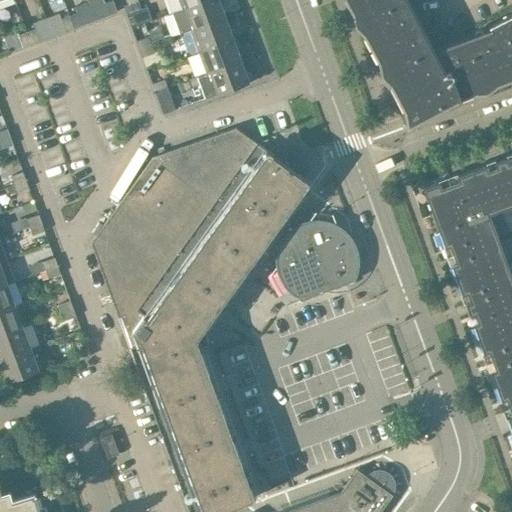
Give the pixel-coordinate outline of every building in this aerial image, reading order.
[(103,0),(93,0),(89,2),(95,19),(117,12),(112,0),(111,0),(104,3),(103,0)] [(180,33),(183,32),(225,17),(219,0),(205,0),(182,9),(172,12),(180,33)] [(205,0),(179,0),(182,9),(205,0)] [(349,0),(413,122),(458,98),(459,100),(462,99),(461,97),(511,77),(511,13),(491,25),(494,34),(432,57),(402,0),(349,0)] [(137,1),(129,4),(123,6),(127,14),(140,8),(137,1)] [(77,13),(69,16),(74,27),(82,24),(95,19),(89,2),(75,7),(77,13)] [(69,16),(61,19),(59,13),(46,18),(52,35),(66,30),(74,27),(69,16)] [(191,54),(198,51),(233,38),(225,17),(183,32),(184,33),(182,37),(187,51),(191,53),(191,54)] [(34,29),(27,32),(31,43),(39,40),(52,35),(46,18),(32,23),(34,29)] [(23,46),(31,43),(27,32),(19,35),(23,46)] [(139,49),(151,44),(148,36),(137,41),(139,49)] [(198,51),(206,73),(241,60),(233,38),(198,51)] [(154,52),(151,44),(139,49),(142,56),(154,52)] [(206,73),(206,74),(198,77),(206,98),(249,82),(241,60),(206,73)] [(155,91),(167,87),(164,79),(152,84),(155,91)] [(175,109),(167,87),(155,91),(163,114),(175,109)] [(90,242),(149,400),(190,511),(215,511),(250,499),(217,409),(190,334),(204,315),(205,316),(305,177),(301,174),(303,170),(304,165),(304,161),(302,156),(300,152),(296,149),(292,147),(288,146),(283,146),(279,147),(275,150),(272,153),(235,127),(152,156),(90,242)] [(0,131),(0,139),(10,136),(7,129),(0,131)] [(10,136),(0,139),(0,146),(1,149),(13,145),(10,136)] [(440,181),(424,187),(440,232),(490,213),(511,205),(511,207),(511,152),(506,155),(506,157),(497,160),(497,159),(487,162),(487,164),(458,175),(457,173),(439,179),(440,181)] [(11,176),(14,184),(26,179),(23,171),(11,176)] [(26,179),(14,184),(17,191),(28,187),(26,179)] [(490,213),(440,232),(446,246),(444,247),(450,264),(452,263),(463,293),(461,294),(465,304),(467,303),(470,312),(468,313),(472,323),(473,322),(479,337),(484,352),(483,353),(489,370),(491,369),(496,384),(511,378),(511,284),(510,285),(493,240),(499,238),(490,213)] [(29,226),(41,222),(38,214),(27,219),(19,223),(22,229),(29,226)] [(277,264),(279,275),(285,285),(293,293),(302,298),(356,278),(355,275),(357,263),(357,252),(353,241),(346,232),(337,225),(327,221),(317,220),(307,221),(296,225),(288,232),(281,242),(277,252),(277,264)] [(41,222),(29,226),(32,234),(44,230),(41,222)] [(42,261),(42,262),(31,266),(33,273),(45,269),(57,265),(54,257),(42,261)] [(0,261),(0,286),(7,283),(15,280),(7,259),(0,261)] [(57,265),(45,269),(48,277),(60,273),(57,265)] [(0,310),(15,305),(7,283),(0,286),(0,310)] [(61,312),(73,308),(70,300),(58,304),(61,312)] [(0,334),(23,326),(15,305),(0,310),(0,334)] [(75,316),(73,308),(61,312),(64,320),(75,316)] [(0,358),(31,348),(23,326),(0,334),(0,358)] [(31,348),(0,358),(0,359),(8,381),(39,370),(31,348)] [(78,360),(90,356),(87,348),(76,352),(78,360)] [(511,378),(496,384),(502,399),(500,400),(504,411),(506,410),(511,427),(511,378)] [(111,434),(100,438),(108,458),(119,454),(111,434)] [(357,468),(341,490),(371,511),(379,511),(393,494),(392,493),(394,489),(394,485),(394,483),(394,480),(393,477),(391,475),(389,472),(386,471),(383,470),(380,469),(377,469),(375,470),(373,470),(370,472),(367,475),(357,468)] [(41,511),(35,492),(13,499),(4,501),(1,493),(0,488),(0,511),(41,511)] [(10,490),(1,493),(4,501),(13,499),(10,490)] [(371,511),(341,490),(281,511),(371,511)]
